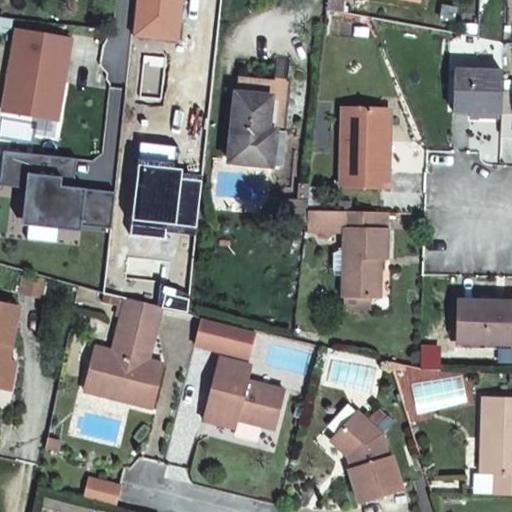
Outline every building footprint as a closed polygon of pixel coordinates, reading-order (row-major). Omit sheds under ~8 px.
[(138,0),(134,35),(179,42),(183,0),(138,0)] [(343,0),(327,0),(327,10),(342,13),(343,0)] [(71,37),(13,28),(0,109),(0,112),(58,122),(71,37)] [(502,94),(502,72),(440,70),(437,113),(479,114),(480,117),(501,117),(502,94)] [(289,84),(237,78),(228,162),(280,167),(289,84)] [(511,94),(502,94),(501,117),(501,136),(511,135),(511,94)] [(381,141),(381,109),(341,108),(339,186),(387,186),(388,141),(381,141)] [(70,157),(0,149),(0,178),(31,182),(27,219),(81,224),(85,187),(67,185),(70,157)] [(134,220),(197,227),(203,173),(139,167),(134,220)] [(115,190),(85,187),(81,224),(111,228),(115,190)] [(287,196),(285,220),(305,223),(306,208),(307,199),(287,196)] [(325,231),(325,209),(306,208),(305,223),(304,230),(325,231)] [(379,227),(379,211),(325,209),(325,231),(344,232),(342,298),(368,298),(378,299),(378,262),(386,262),(387,228),(379,227)] [(162,306),(125,297),(109,350),(100,347),(96,363),(89,362),(84,381),(117,389),(115,398),(149,407),(162,364),(146,359),(162,306)] [(368,310),(368,298),(342,298),(342,309),(368,310)] [(511,302),(459,301),(458,341),(487,342),(487,347),(511,347),(511,302)] [(17,307),(0,302),(0,389),(5,365),(1,364),(4,350),(8,351),(17,307)] [(201,318),(194,345),(223,352),(224,348),(249,355),(254,332),(201,318)] [(487,342),(458,341),(458,348),(487,350),(487,347),(487,342)] [(96,363),(100,347),(93,345),(89,362),(96,363)] [(273,428),(283,391),(246,380),(250,366),(219,358),(215,377),(211,377),(200,419),(222,424),(223,414),(233,418),(273,428)] [(12,366),(5,365),(0,389),(0,394),(6,396),(12,366)] [(81,391),(115,398),(117,389),(84,381),(81,391)] [(496,476),(494,495),(511,495),(511,398),(485,397),(482,475),(496,476)] [(231,426),(233,418),(223,414),(222,424),(231,426)] [(356,414),(345,426),(350,431),(362,419),(356,414)] [(350,431),(345,426),(330,441),(346,457),(351,455),(354,468),(348,470),(359,505),(402,492),(392,458),(389,459),(383,437),(362,419),(350,431)] [(58,438),(45,434),(43,447),(55,449),(58,438)] [(118,486),(87,478),(82,497),(113,505),(118,486)]
